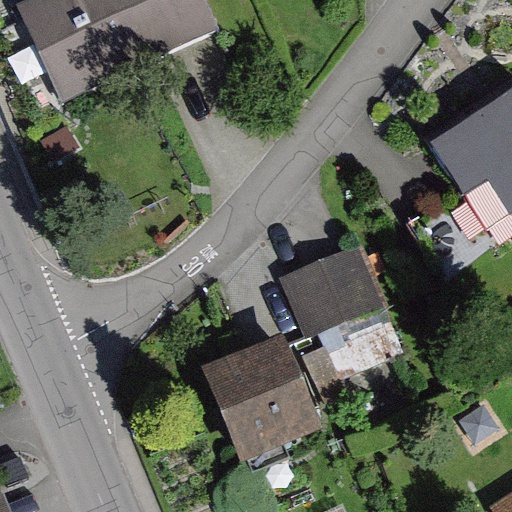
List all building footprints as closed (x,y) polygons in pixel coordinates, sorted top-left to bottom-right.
[(235,0),(67,0),(41,11),(86,123),(257,55),(235,0)] [(511,91),(430,146),(488,234),(511,217),(511,91)] [(363,248),(282,282),(307,343),(389,309),(363,248)] [(283,334),(203,368),(243,461),(323,427),(283,334)] [(511,511),(511,494),(493,506),(496,511),(511,511)]
